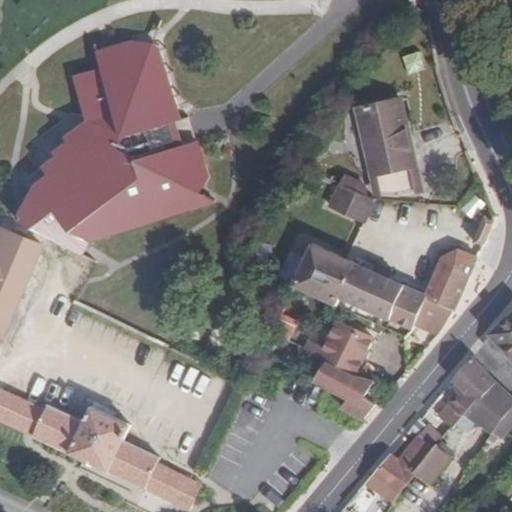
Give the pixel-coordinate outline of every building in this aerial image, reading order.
[(192,207),(199,192),(209,174),(196,141),(177,148),(169,124),(182,120),(160,51),(145,46),(133,42),(133,36),(95,48),(102,68),(73,78),(89,127),(92,129),(87,136),(83,133),(69,144),(72,147),(58,158),(60,162),(48,172),(43,167),(29,178),(36,187),(19,221),(85,252),(92,237),(181,213),(182,209),(192,207)] [(356,109),(362,137),(375,195),(399,199),(422,190),(400,99),(377,105),(356,109)] [(366,224),(376,201),(341,185),(330,207),(366,224)] [(216,201),(199,192),(192,207),(216,201)] [(484,246),(495,221),(486,218),(475,243),(484,246)] [(85,252),(19,221),(18,222),(84,254),(85,252)] [(0,345),(42,249),(0,229),(0,345)] [(341,300),(360,266),(350,261),(313,245),(294,288),(337,307),(341,300)] [(426,298),(455,311),(479,258),(459,249),(442,257),(425,296),(427,296),(426,298)] [(427,296),(425,296),(423,294),(413,291),(406,288),(360,266),(341,300),(411,330),(414,325),(426,298),(427,296)] [(455,311),(426,298),(414,325),(437,336),(455,311)] [(511,359),(511,315),(490,335),(507,354),(511,359)] [(348,372),(356,376),(373,339),(338,322),(327,350),(311,343),(307,353),(327,362),(348,372)] [(507,354),(490,335),(482,346),(497,363),(507,354)] [(497,426),(511,407),(511,400),(498,388),(472,359),(452,382),(459,390),(438,417),(452,428),(456,424),(464,430),(471,421),(490,435),(497,426)] [(348,372),(327,362),(316,381),(349,399),(345,408),(366,420),(378,406),(362,395),(342,382),(348,372)] [(370,383),(356,376),(348,372),(342,382),(362,395),(370,383)] [(0,421),(191,511),(203,485),(157,464),(159,460),(123,442),(129,428),(90,409),(83,423),(47,406),(45,411),(4,392),(0,399),(0,421)] [(511,407),(497,426),(504,430),(511,419),(511,407)] [(433,448),(436,445),(440,439),(423,425),(415,435),(417,436),(433,448)] [(414,473),(433,448),(417,436),(398,461),(390,455),(371,477),(397,495),(414,473)] [(433,448),(414,473),(430,486),(452,458),(436,445),(433,448)] [(504,490),(511,479),(511,473),(498,464),(488,479),(504,490)] [(397,495),(371,477),(363,486),(392,502),(397,495)]
